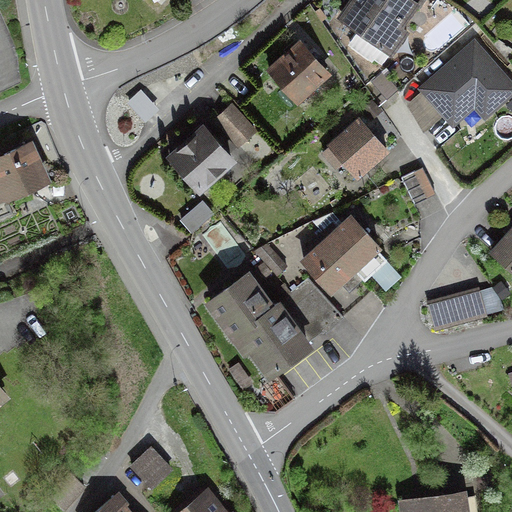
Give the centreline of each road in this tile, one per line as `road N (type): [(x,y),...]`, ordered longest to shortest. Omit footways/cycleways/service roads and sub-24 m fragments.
road 1 (tertiary): [(63,89),(93,176),(246,453)]
road 2 (residential): [(377,363),(444,241),(511,172)]
road 3 (residential): [(235,0),(151,57),(63,89)]
road 4 (residential): [(377,363),(246,453)]
road 5 (residential): [(511,329),(377,363)]
